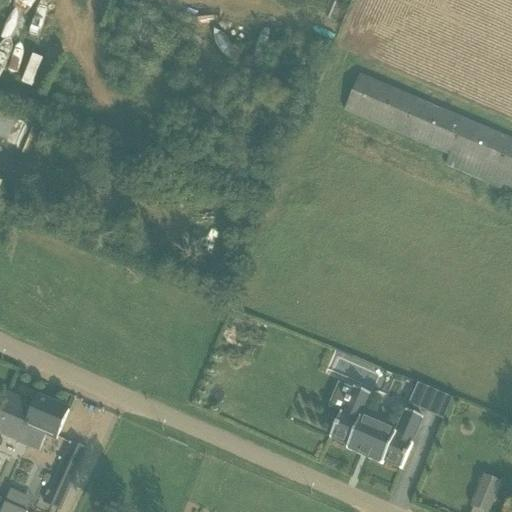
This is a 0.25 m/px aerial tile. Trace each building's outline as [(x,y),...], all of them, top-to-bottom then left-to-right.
[(511,193),(511,140),(360,76),(345,110),(449,155),(445,165),(511,193)] [(0,139),(16,148),(28,126),(0,111),(0,139)] [(329,375),(372,391),(380,370),(336,354),(329,375)] [(418,385),(409,405),(426,413),(435,392),(418,385)] [(333,440),(351,448),(349,451),(385,467),(387,463),(405,471),(415,445),(414,444),(424,419),(408,411),(399,434),(363,418),(372,396),(356,389),(355,390),(345,414),(344,414),(333,440)] [(6,391),(0,404),(0,435),(39,452),(45,437),(56,441),(69,411),(38,397),(35,405),(6,391)] [(45,503),(60,509),(86,450),(72,444),(45,503)] [(494,499),(498,491),(481,484),(478,493),(494,499)] [(11,490),(3,511),(29,511),(34,498),(11,490)]
